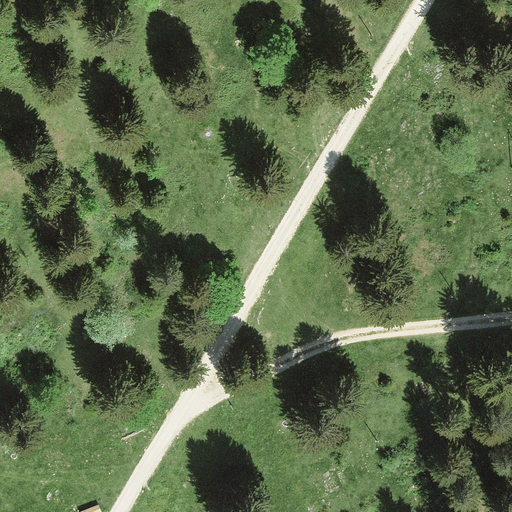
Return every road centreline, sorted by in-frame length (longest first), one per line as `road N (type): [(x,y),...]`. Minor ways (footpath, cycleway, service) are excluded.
road 1 (track): [(118,511),(418,0)]
road 2 (track): [(511,318),(340,345),(270,369),(179,416)]
